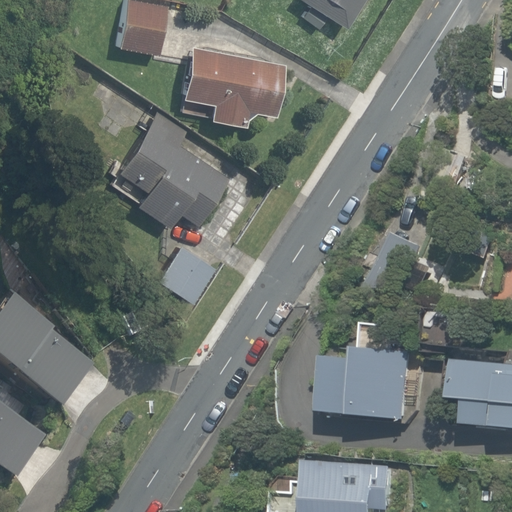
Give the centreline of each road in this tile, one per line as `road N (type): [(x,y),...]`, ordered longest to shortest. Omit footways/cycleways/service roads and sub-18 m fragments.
road 1 (unclassified): [(463,0),(130,511)]
road 2 (track): [(0,194),(73,293),(155,351),(170,373)]
